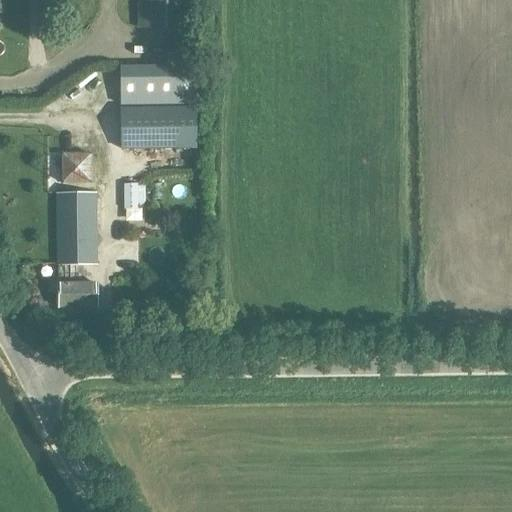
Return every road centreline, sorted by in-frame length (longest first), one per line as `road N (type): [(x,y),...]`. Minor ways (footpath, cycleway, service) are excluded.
road 1 (unclassified): [(34,389),(84,371),(511,368)]
road 2 (track): [(483,0),(487,192),(511,294)]
road 3 (unclassified): [(97,511),(34,389)]
